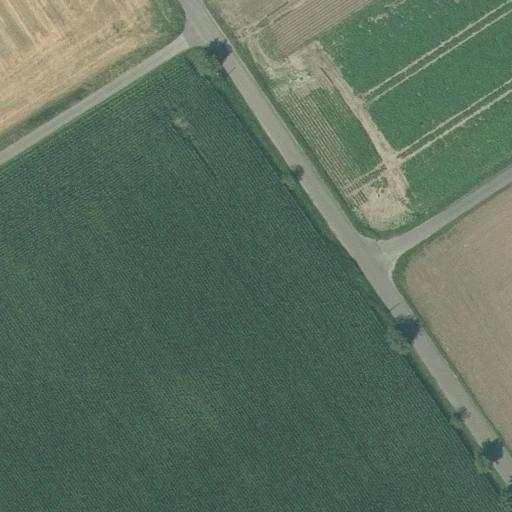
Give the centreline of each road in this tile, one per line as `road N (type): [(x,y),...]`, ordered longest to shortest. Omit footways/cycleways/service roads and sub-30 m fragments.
road 1 (unclassified): [(368,266),(205,28)]
road 2 (unclassified): [(511,477),(368,266)]
road 3 (unclassified): [(205,28),(0,158)]
road 4 (unclassified): [(368,266),(511,173)]
